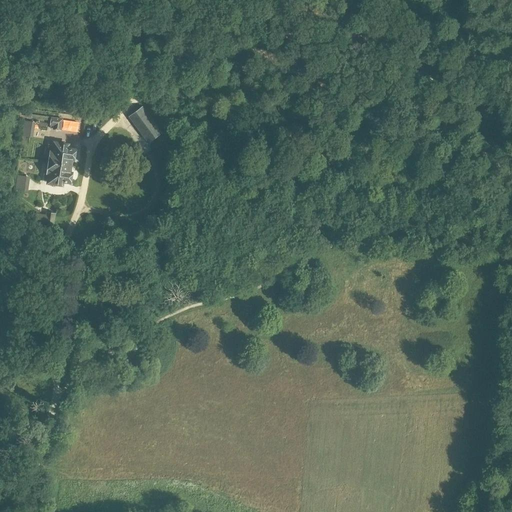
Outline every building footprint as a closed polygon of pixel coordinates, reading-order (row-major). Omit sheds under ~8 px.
[(150,143),(162,134),(143,108),(131,117),(150,143)] [(53,127),(53,130),(62,131),(63,120),(51,118),(50,126),(53,127)] [(23,122),(21,137),(33,138),(35,123),(23,122)] [(50,164),(70,167),(71,161),(75,161),(77,150),(64,149),(65,146),(54,144),(54,146),(48,145),(47,153),(52,153),(50,164)] [(50,164),(49,172),(45,171),(43,180),(50,181),(49,183),(58,184),(58,182),(72,184),(73,175),(69,174),(70,167),(50,164)] [(18,175),(16,190),(28,192),(30,177),(18,175)] [(56,215),(47,213),(47,216),(40,215),(41,212),(37,211),(35,223),(45,225),(44,233),(53,234),(56,215)]
